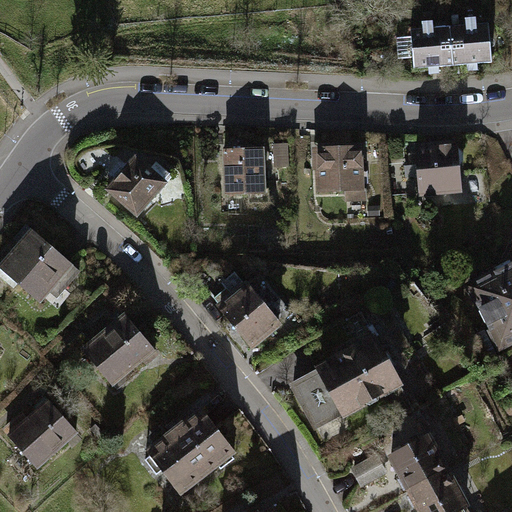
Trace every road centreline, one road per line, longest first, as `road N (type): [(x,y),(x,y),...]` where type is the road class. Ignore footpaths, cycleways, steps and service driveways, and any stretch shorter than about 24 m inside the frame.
road 1 (residential): [(511,104),(442,111),(126,97),(66,116),(22,164)]
road 2 (residential): [(22,164),(133,267),(256,414),(321,511)]
